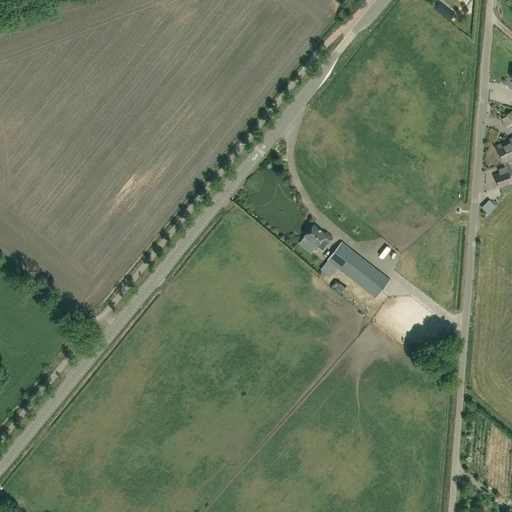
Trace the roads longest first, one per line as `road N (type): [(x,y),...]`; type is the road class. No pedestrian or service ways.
road 1 (tertiary): [(0,465),(382,0)]
road 2 (residential): [(452,511),(491,0)]
